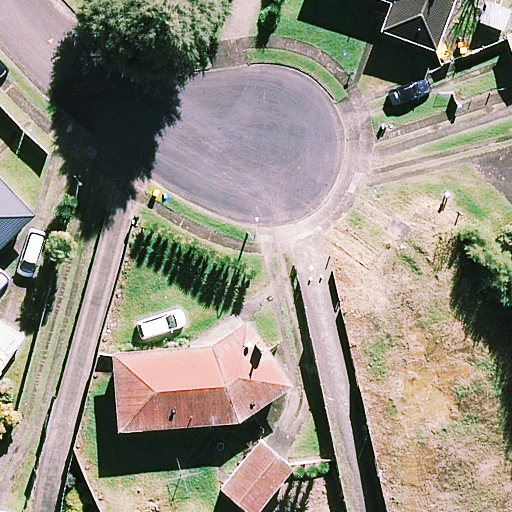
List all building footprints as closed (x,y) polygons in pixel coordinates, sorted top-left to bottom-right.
[(449,0),(386,0),(377,27),(432,48),(449,0)] [(0,238),(29,211),(0,180),(0,238)] [(469,253),(421,216),(395,250),(443,286),(469,253)] [(511,367),(485,296),(374,337),(386,369),(373,373),(401,449),(472,423),(458,386),(511,367)] [(0,365),(19,335),(0,322),(0,365)] [(282,382),(242,325),(204,344),(110,350),(112,426),(233,417),(282,382)] [(249,511),(288,467),(257,440),(218,487),(247,511),(249,511)]
